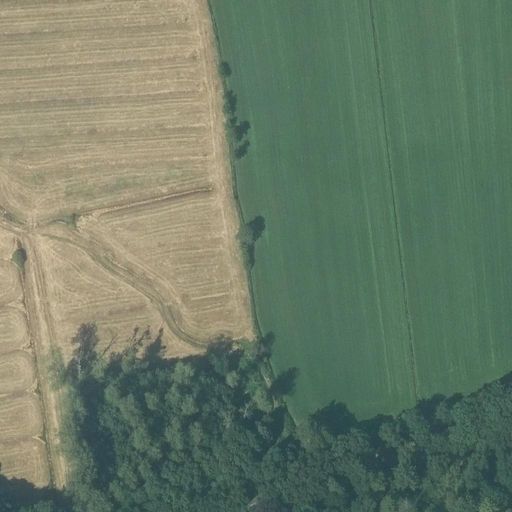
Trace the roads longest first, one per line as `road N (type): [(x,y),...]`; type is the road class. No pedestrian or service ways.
road 1 (tertiary): [(511,425),(217,511)]
road 2 (track): [(31,214),(64,511)]
